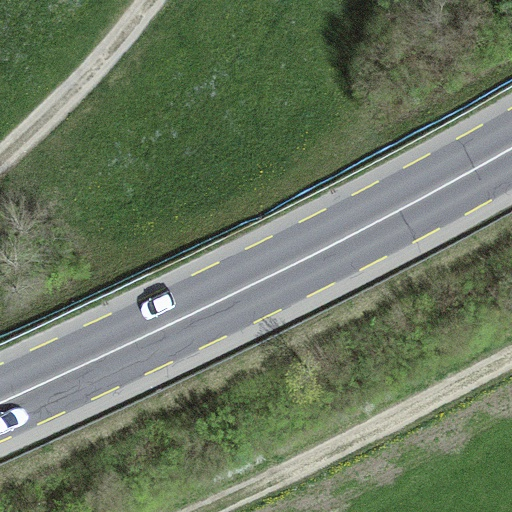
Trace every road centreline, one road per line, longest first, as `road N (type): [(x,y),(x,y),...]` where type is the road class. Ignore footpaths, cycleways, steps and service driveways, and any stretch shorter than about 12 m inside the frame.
road 1 (primary): [(0,406),(511,147)]
road 2 (track): [(511,361),(203,511)]
road 3 (track): [(0,156),(96,67),(145,0)]
